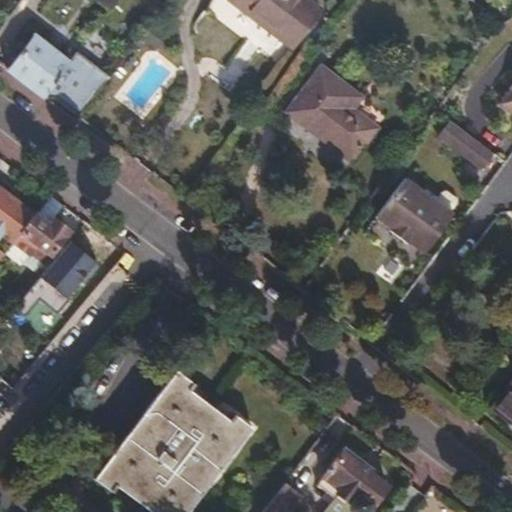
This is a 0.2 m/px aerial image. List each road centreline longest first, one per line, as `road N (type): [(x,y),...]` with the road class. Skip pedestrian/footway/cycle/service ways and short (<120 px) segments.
road 1 (unclassified): [(171,223),(511,492)]
road 2 (residential): [(0,445),(171,223)]
road 3 (unclassified): [(0,86),(171,223)]
